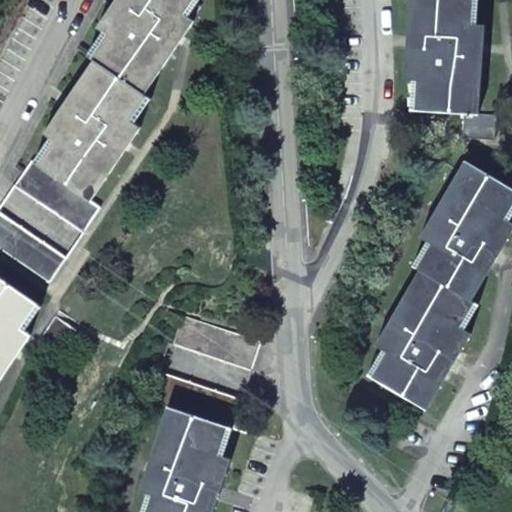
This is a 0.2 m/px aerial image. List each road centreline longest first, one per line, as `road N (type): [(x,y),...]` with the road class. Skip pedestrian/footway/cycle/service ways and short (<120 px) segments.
road 1 (residential): [(385,511),(308,432),(296,390),(272,0)]
road 2 (residential): [(77,0),(0,148)]
